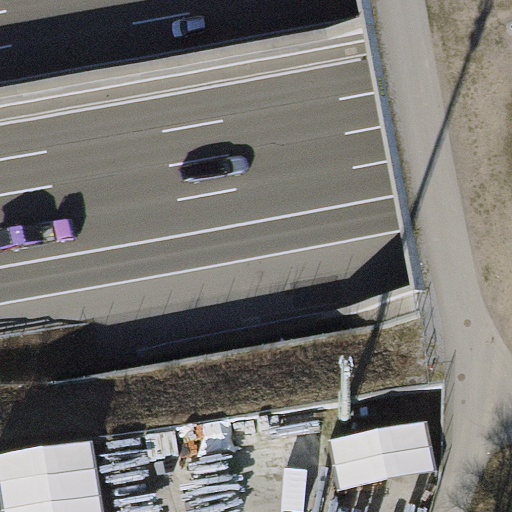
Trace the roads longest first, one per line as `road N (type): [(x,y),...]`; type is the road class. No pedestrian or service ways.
road 1 (motorway): [(0,195),(511,103)]
road 2 (track): [(470,349),(404,0)]
road 3 (motorway): [(162,0),(0,28)]
